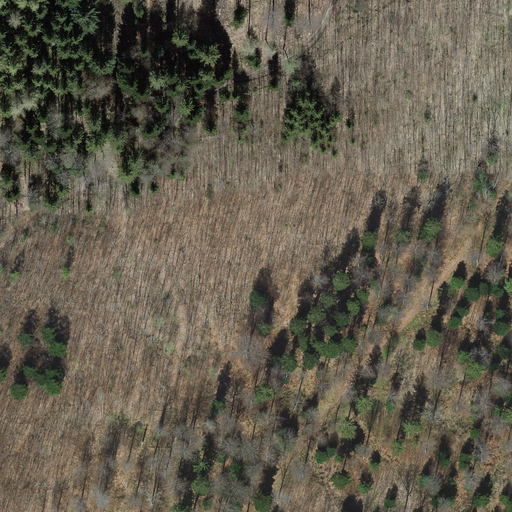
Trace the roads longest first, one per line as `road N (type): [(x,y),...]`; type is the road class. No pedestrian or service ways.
road 1 (track): [(0,247),(70,190),(110,185),(141,167),(185,104),(286,59),(314,36),(333,0)]
road 2 (track): [(511,189),(235,511)]
